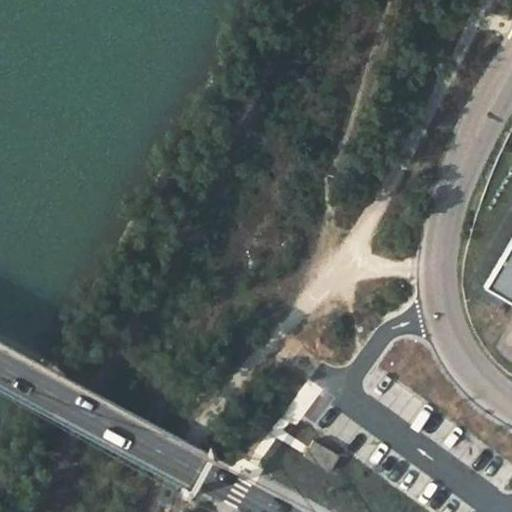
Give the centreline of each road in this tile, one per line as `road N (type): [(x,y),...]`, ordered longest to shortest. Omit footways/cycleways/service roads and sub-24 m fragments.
road 1 (track): [(32,511),(311,0)]
road 2 (unclassified): [(511,403),(458,356),(435,269),(440,230),(476,129),(511,66)]
road 3 (track): [(435,269),(339,269),(328,259),(325,237),(350,112),(386,0)]
road 4 (track): [(339,269),(486,0)]
road 5 (secondary): [(0,352),(214,479)]
